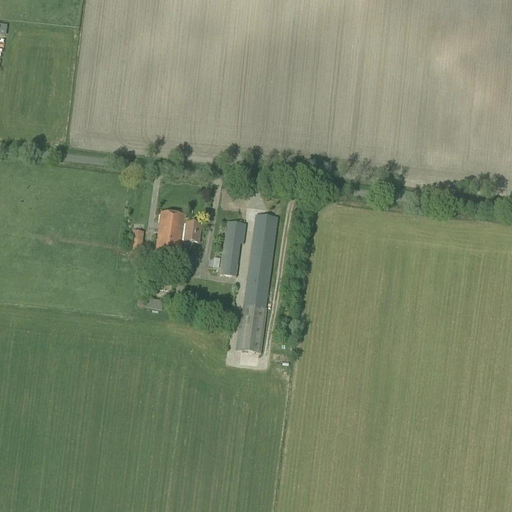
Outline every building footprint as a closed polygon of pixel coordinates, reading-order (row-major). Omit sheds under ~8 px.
[(181,241),(184,226),(185,217),(160,214),(159,226),(155,251),(180,254),(181,241)] [(259,355),(277,220),(255,217),(237,352),(259,355)] [(184,226),(181,241),(186,242),(186,243),(199,244),(201,226),(186,224),(186,227),(184,226)] [(226,224),(223,243),(240,245),(243,246),(246,226),(226,224)] [(140,259),(142,242),(131,241),(129,257),(130,258),(129,260),(136,261),(136,258),(140,259)] [(220,265),(219,277),(235,279),(237,267),(220,265)] [(218,298),(221,280),(185,275),(183,293),(218,298)]
